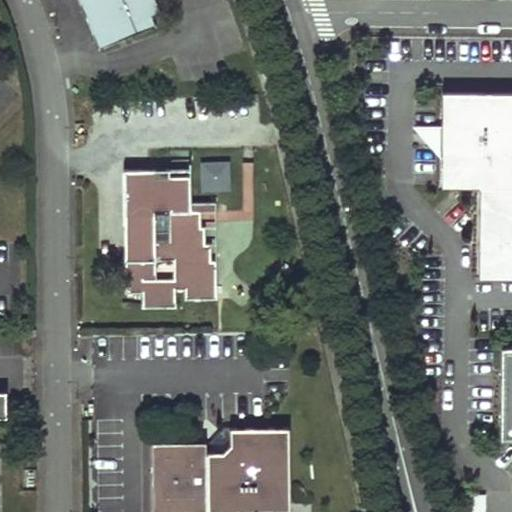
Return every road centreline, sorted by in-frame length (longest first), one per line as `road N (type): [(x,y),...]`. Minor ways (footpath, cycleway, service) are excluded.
road 1 (tertiary): [(415,511),(288,11)]
road 2 (residential): [(57,511),(52,134),(39,47),(22,0)]
road 3 (residential): [(288,11),(511,6)]
